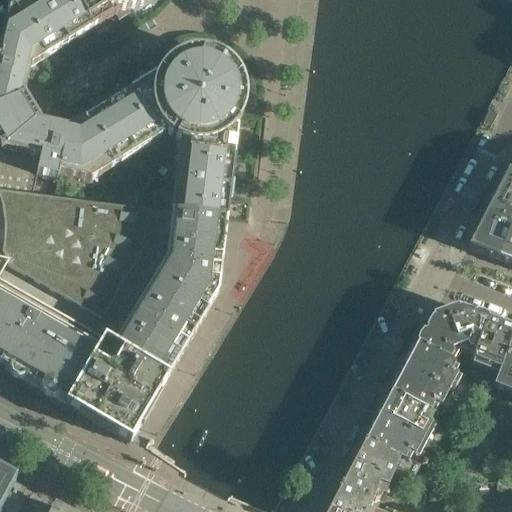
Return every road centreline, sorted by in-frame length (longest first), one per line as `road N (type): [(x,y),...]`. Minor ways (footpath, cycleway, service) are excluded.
road 1 (residential): [(300,511),(428,272)]
road 2 (residential): [(428,272),(508,124)]
road 3 (tertiary): [(138,494),(0,413)]
road 4 (tertiary): [(0,430),(138,494)]
